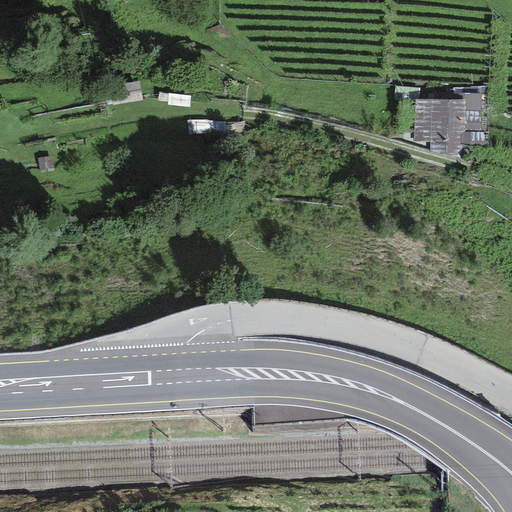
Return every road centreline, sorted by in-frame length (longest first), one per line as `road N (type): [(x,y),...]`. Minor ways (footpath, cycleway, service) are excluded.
road 1 (unclassified): [(180,377),(194,336),(227,320),(263,317),(371,334),(511,392)]
road 2 (primary): [(180,377),(278,374),(351,385),(430,417),(511,475)]
road 3 (primary): [(0,388),(180,377)]
